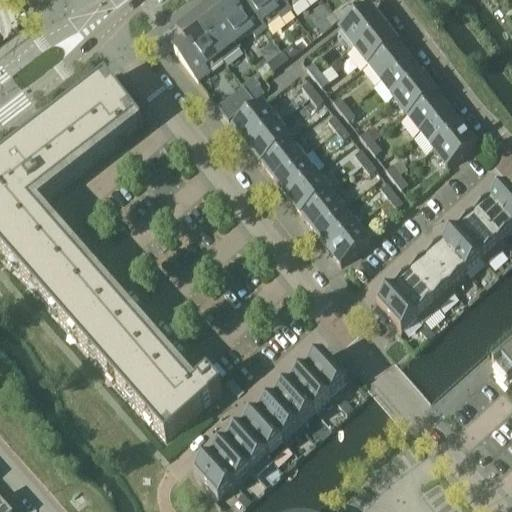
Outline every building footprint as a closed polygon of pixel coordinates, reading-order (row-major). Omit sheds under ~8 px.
[(278,0),(237,0),(240,3),(241,2),(265,33),(289,14),(278,0)] [(278,0),(289,14),(307,0),(278,0)] [(241,2),(240,3),(232,9),(227,2),(211,15),(236,46),(250,35),(254,41),(265,33),(241,2)] [(338,25),(350,16),(344,7),(331,17),(338,25)] [(353,51),(382,29),(368,12),(340,34),(353,51)] [(236,46),(211,15),(194,28),(223,65),(240,52),(236,46)] [(331,30),(338,25),(331,17),(325,22),(331,30)] [(197,85),(223,65),(194,28),(178,40),(183,47),(174,54),(197,85)] [(367,69),(395,47),(382,29),(353,51),(367,69)] [(289,63),(299,55),(293,47),(284,55),(289,63)] [(380,86),(408,64),(395,47),(367,69),(380,86)] [(267,69),(273,76),(288,64),(283,57),(267,69)] [(393,103),(422,81),(408,64),(380,86),(393,103)] [(314,83),(321,78),(313,68),(306,73),(314,83)] [(321,93),(328,88),(321,78),(314,83),(321,93)] [(407,121),(435,99),(422,81),(393,103),(407,121)] [(140,132),(142,131),(105,84),(0,165),(0,256),(165,445),(221,396),(207,380),(196,390),(38,210),(140,132)] [(309,102),(315,97),(308,87),(301,92),(309,102)] [(253,105),(248,99),(242,91),(217,111),(228,125),(253,105)] [(253,105),(264,98),(258,91),(248,99),(253,105)] [(316,112),(323,107),(315,97),(309,102),(316,112)] [(420,138),(449,116),(435,99),(407,121),(420,138)] [(340,117),(347,112),(339,102),(333,107),(340,117)] [(247,149),(275,127),(262,109),(233,131),(247,149)] [(348,127),(355,122),(347,112),(340,117),(348,127)] [(434,155),(462,133),(449,116),(420,138),(434,155)] [(335,136),(342,131),(334,121),(327,126),(335,136)] [(260,166),(288,144),(275,127),(247,149),(260,166)] [(343,146),(349,141),(342,131),(335,136),(343,146)] [(447,173),(475,151),(462,133),(434,155),(447,173)] [(366,151),(373,146),(366,136),(359,141),(366,151)] [(273,183),(302,161),(288,144),(260,166),(273,183)] [(374,161),(381,156),(373,146),(366,151),(374,161)] [(361,170),(368,165),(360,155),(354,160),(361,170)] [(287,201),(315,179),(302,161),(273,183),(287,201)] [(369,180),(376,175),(368,165),(361,170),(369,180)] [(393,185),(400,180),(392,170),(385,176),(393,185)] [(300,218),(329,196),(315,179),(287,201),(300,218)] [(401,195),(407,190),(400,180),(393,185),(401,195)] [(388,204),(394,199),(387,189),(380,195),(388,204)] [(511,199),(506,193),(489,208),(511,233),(511,199)] [(313,235),(342,213),(329,196),(300,218),(313,235)] [(395,214),(402,209),(394,199),(388,204),(388,205),(395,214)] [(387,221),(395,214),(388,205),(380,212),(387,221)] [(498,249),(511,236),(511,233),(489,208),(473,223),(498,250),(498,249)] [(327,253),(355,231),(342,213),(313,235),(327,253)] [(498,249),(498,250),(473,223),(457,238),(482,264),(481,265),(486,271),(504,255),(498,249)] [(340,270),(369,248),(355,231),(327,253),(340,270)] [(481,265),(482,264),(457,238),(441,252),(466,279),(481,265)] [(451,292),(466,279),(441,252),(425,267),(450,293),(451,292)] [(451,292),(450,293),(425,267),(410,281),(439,314),(456,298),(451,292)] [(422,329),(439,314),(410,281),(394,296),(418,322),(417,323),(422,329)] [(401,338),(417,323),(418,322),(394,296),(377,311),(401,338)] [(428,346),(434,340),(426,331),(420,337),(428,346)] [(347,387),(346,386),(323,360),(306,376),(330,402),(347,387)] [(511,364),(501,374),(511,386),(511,364)] [(314,417),(330,402),(306,376),(290,390),(314,417)] [(299,431),(314,417),(290,390),(274,405),(299,431)] [(283,445),(299,431),(274,405),(258,419),(288,452),(289,451),(283,445)] [(347,420),(353,414),(344,405),(338,411),(347,420)] [(272,466),(288,452),(258,419),(242,434),(272,466)] [(256,481),(272,466),(242,434),(226,449),(256,481)] [(255,482),(256,481),(226,449),(210,463),(235,490),(250,476),(255,482)] [(218,505),(235,490),(210,463),(194,479),(218,505)] [(243,511),(246,511),(251,507),(243,499),(237,504),(243,511)]
